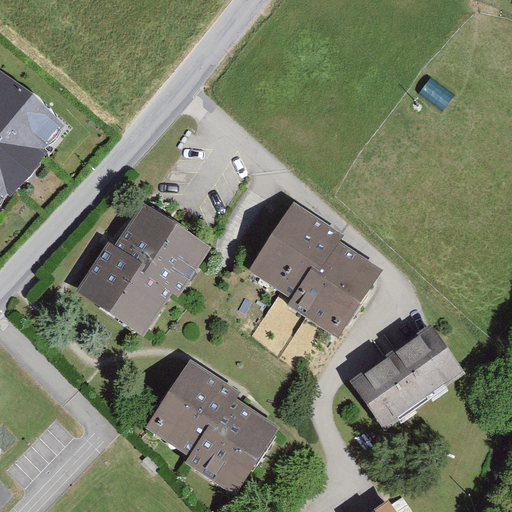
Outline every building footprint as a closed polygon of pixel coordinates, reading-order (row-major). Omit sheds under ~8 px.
[(0,216),(76,133),(7,74),(0,81),(0,216)] [(152,202),(83,291),(149,342),(218,253),(152,202)] [(388,268),(296,203),(247,271),(339,336),(388,268)] [(355,384),(383,428),(464,376),(435,332),(355,384)] [(197,356),(145,423),(244,499),(296,432),(197,356)] [(0,511),(1,511),(22,492),(3,474),(0,471),(0,511)] [(411,511),(403,499),(383,511),(411,511)]
